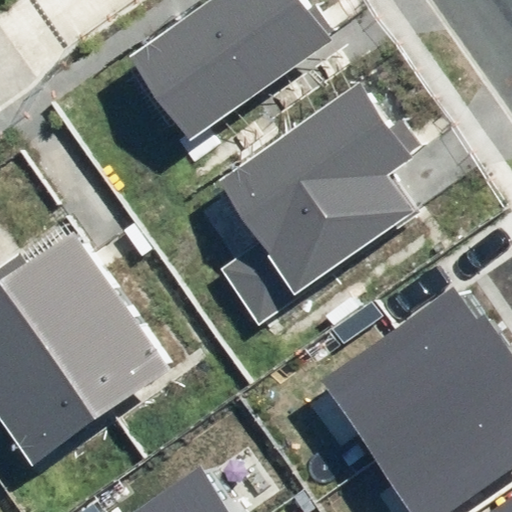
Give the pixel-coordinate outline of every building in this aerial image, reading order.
[(327,0),(217,0),(148,48),(205,128),(348,29),(327,0)] [(385,73),(240,170),(279,227),(236,256),(275,313),(318,285),(439,204),(409,160),(433,144),(385,73)] [(193,358),(99,221),(28,270),(122,407),(193,358)] [(122,407),(28,270),(0,288),(0,380),(51,455),(122,407)] [(511,317),(480,273),(344,370),(394,441),(511,358),(511,317)] [(511,358),(394,441),(444,511),(446,511),(511,465),(511,358)] [(203,456),(126,511),(234,511),(241,508),(203,456)] [(511,511),(511,502),(496,511),(511,511)]
